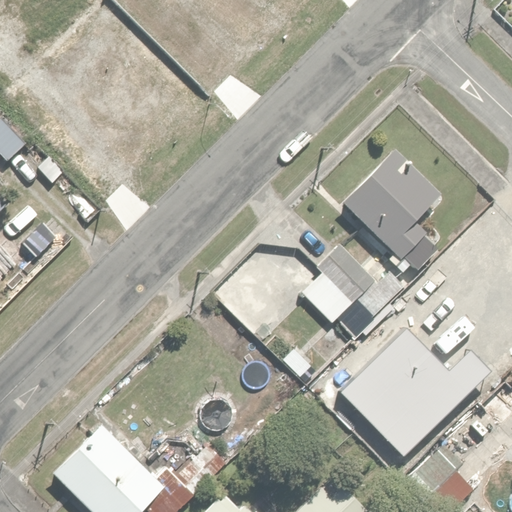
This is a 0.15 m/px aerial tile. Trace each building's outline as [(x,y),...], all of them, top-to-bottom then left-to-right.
[(0,117),(0,154),(7,163),(28,144),(2,115),(0,117)] [(413,217),(408,213),(434,186),(388,141),(337,195),(410,265),(430,245),(407,223),(413,217)] [(0,239),(23,215),(10,203),(3,211),(0,207),(0,239)] [(376,280),(332,237),(311,259),(355,302),(376,280)] [(511,304),(511,279),(474,248),(419,313),(469,355),(511,304)] [(92,416),(46,467),(95,511),(123,511),(134,500),(147,511),(171,511),(224,454),(206,438),(175,472),(160,458),(150,469),(92,416)] [(457,456),(432,435),(418,453),(429,462),(406,491),(432,511),(442,511),(469,480),(450,465),(457,456)] [(347,511),(358,500),(325,471),(289,511),(347,511)] [(244,511),(213,484),(188,511),(276,511),(279,510),(260,493),(244,511)]
